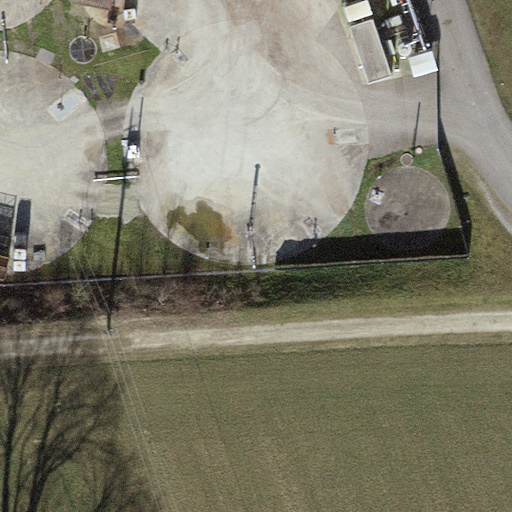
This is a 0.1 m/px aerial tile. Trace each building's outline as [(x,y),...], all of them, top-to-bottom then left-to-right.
[(0,0),(0,34),(16,30),(33,22),(48,10),(56,0),(0,0)] [(357,12),(369,82),(438,69),(426,0),(357,12)] [(261,21),(243,20),(226,23),(209,27),(193,34),(178,43),(164,55),(152,68),(142,82),(135,98),(130,115),(127,132),(126,150),(128,167),(133,184),(140,200),(149,215),(161,229),(174,240),(188,250),(204,258),(221,263),(239,266),(256,266),(274,264),(291,259),(307,252),(322,243),(335,232),(347,219),(357,204),(365,189),(370,172),(373,154),(373,137),(371,119),(366,102),(359,86),(350,71),(339,58),(326,46),(311,36),(295,29),(278,23),(261,21)] [(5,52),(0,51),(0,278),(1,279),(18,277),(34,273),(49,267),(64,258),(76,248),(88,236),(97,222),(104,207),(109,191),(112,175),(112,159),(110,142),(106,126),(99,111),(90,97),(79,85),(66,74),(52,65),(37,58),(21,54),(5,52)] [(422,167),(411,166),(400,167),(390,171),(381,178),(374,187),(370,197),(369,208),(370,219),(375,230),(381,238),(390,245),(400,249),(411,251),(422,249),(433,245),(442,238),(448,229),(453,219),(454,208),(452,197),(448,187),(441,178),(433,171),(422,167)]
